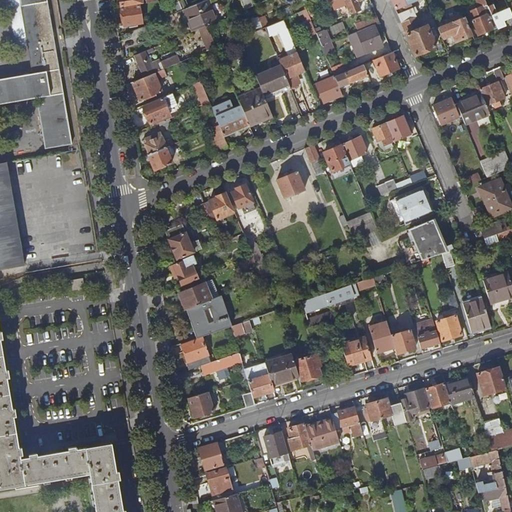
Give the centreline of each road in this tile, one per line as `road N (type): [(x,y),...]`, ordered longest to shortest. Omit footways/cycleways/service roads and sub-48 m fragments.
road 1 (residential): [(161,446),(511,339)]
road 2 (residential): [(121,209),(414,86)]
road 3 (tertiary): [(161,446),(121,209)]
road 4 (tertiary): [(121,209),(85,0)]
road 5 (residential): [(414,86),(413,104),(472,241)]
